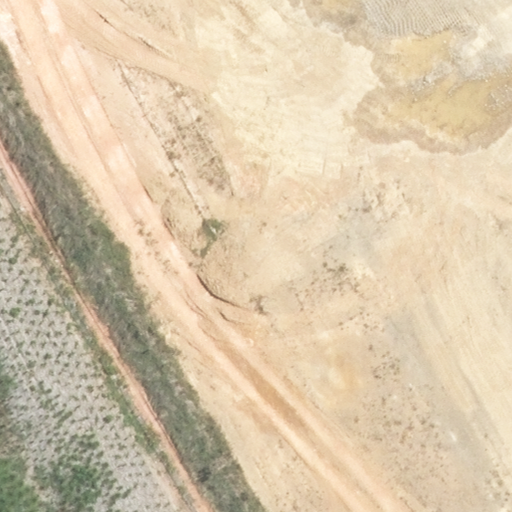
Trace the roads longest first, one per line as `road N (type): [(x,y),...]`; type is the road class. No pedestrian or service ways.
road 1 (residential): [(223,333),(30,0)]
road 2 (residential): [(511,161),(223,333)]
road 3 (residential): [(326,511),(223,333)]
